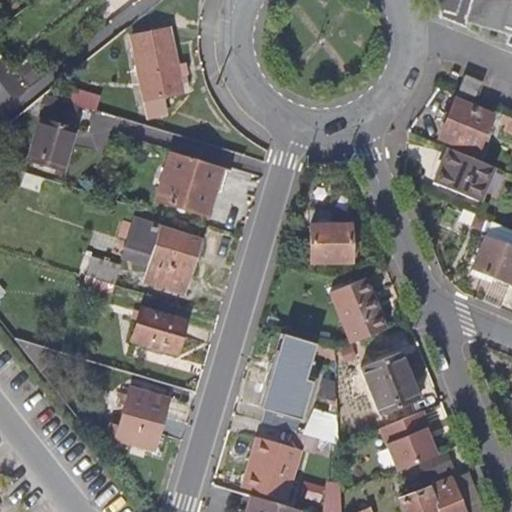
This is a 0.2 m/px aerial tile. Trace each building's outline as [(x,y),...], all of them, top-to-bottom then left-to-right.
[(434,0),(435,1),(437,12),(438,19),(464,26),(465,22),(471,0),(434,0)] [(511,0),(471,0),(465,22),(509,34),(506,44),(511,45),(511,0)] [(154,99),(181,94),(167,23),(129,30),(143,110),(155,107),(154,99)] [(489,118),(454,104),(441,137),(476,151),(489,118)] [(34,157),(65,167),(79,122),(49,112),(34,157)] [(511,134),(511,120),(501,116),(498,123),(508,127),(506,132),(511,134)] [(229,161),(177,146),(162,195),(215,210),(229,161)] [(481,207),(496,173),(452,154),(437,189),(481,207)] [(146,241),(142,255),(160,260),(155,276),(194,288),(209,237),(142,217),(136,237),(146,241)] [(349,230),(308,230),(308,267),(349,267),(349,230)] [(146,241),(136,237),(131,252),(142,255),(146,241)] [(511,250),(483,238),(467,277),(488,285),(490,281),(511,289),(511,250)] [(97,253),(92,273),(122,281),(128,261),(97,253)] [(330,298),(350,348),(385,333),(365,283),(330,298)] [(193,315),(148,303),(138,338),(183,351),(193,315)] [(56,364),(59,348),(19,337),(47,372),(56,364)] [(266,413),(302,423),(313,384),(306,382),(313,356),(316,348),(282,338),(277,355),(275,354),(272,368),(278,369),(266,413)] [(316,348),(313,356),(336,363),(336,353),(316,348)] [(380,419),(419,404),(400,357),(362,372),(380,419)] [(159,448),(174,397),(154,392),(151,402),(132,396),(120,437),(159,448)] [(336,438),(342,413),(313,406),(307,432),(336,438)] [(299,435),(302,423),(266,413),(262,425),(290,433),(299,435)] [(380,430),(397,473),(422,463),(437,458),(426,432),(430,430),(423,413),(380,430)] [(290,433),(286,448),(301,453),(313,456),(318,441),(299,435),(290,433)] [(257,440),(242,491),(245,492),(286,504),(301,453),(286,448),(257,440)] [(437,458),(422,463),(428,477),(456,466),(450,452),(437,458)] [(449,480),(461,511),(484,511),(469,472),(449,480)] [(402,511),(461,511),(449,480),(399,501),(402,511)] [(300,498),(321,504),(325,489),(304,484),(300,498)] [(330,485),(322,511),(341,511),(341,489),(330,485)] [(227,493),(222,508),(234,511),(236,511),(241,497),(227,493)] [(251,511),(255,501),(247,499),(243,511),(251,511)] [(291,511),(255,501),(251,511),(291,511)]
